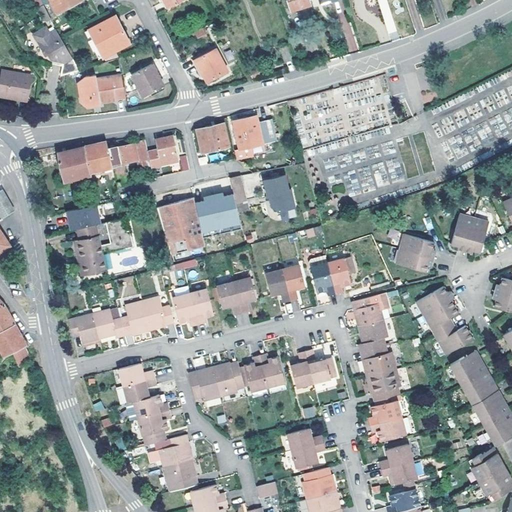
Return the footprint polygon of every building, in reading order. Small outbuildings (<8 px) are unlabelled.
[(78,0),(50,0),(57,11),(78,0)] [(164,0),(168,8),(183,0),(164,0)] [(307,0),(289,0),(292,11),(309,5),(307,0)] [(37,9),(43,22),(50,19),(44,6),(37,9)] [(115,16),(89,29),(103,56),(129,43),(118,21),(115,16)] [(72,58),(58,31),(51,35),(48,28),(35,35),(43,51),(46,49),(49,55),(51,59),(64,63),(72,58)] [(204,28),(194,31),(196,38),(206,35),(204,28)] [(287,46),(279,49),(284,62),(292,59),(287,46)] [(216,48),(196,59),(207,81),(227,71),(216,48)] [(228,62),(234,59),(230,50),(224,52),(228,62)] [(164,85),(152,63),(130,74),(138,89),(136,90),(140,98),(164,85)] [(0,70),(0,92),(24,97),(28,75),(0,70)] [(259,70),(251,72),(253,78),(260,76),(259,70)] [(126,98),(121,74),(96,79),(95,74),(85,75),(78,82),(81,101),(88,107),(95,106),(94,103),(100,102),(126,98)] [(24,97),(0,92),(0,99),(23,103),(24,97)] [(255,154),(253,145),(277,140),(274,126),(272,118),(258,121),(256,115),(245,118),(233,120),(239,148),(234,149),(236,158),(255,154)] [(213,125),(196,129),(201,152),(229,146),(224,123),(213,125)] [(274,126),(277,140),(285,139),(282,125),(274,126)] [(154,149),(147,151),(149,157),(151,167),(179,160),(173,135),(155,139),(157,149),(154,149)] [(118,186),(128,183),(123,163),(149,157),(147,151),(145,140),(108,149),(113,167),(118,186)] [(84,145),(91,174),(113,167),(108,149),(106,141),(89,144),(84,145)] [(71,149),(57,152),(65,182),(92,175),(91,174),(84,145),(71,149)] [(212,153),(197,156),(199,166),(214,162),(212,153)] [(179,156),(182,171),(189,169),(186,155),(179,156)] [(285,176),(265,181),(268,196),(270,196),(273,208),(280,212),(296,208),(292,190),(289,190),(285,176)] [(241,177),(230,179),(231,182),(232,189),(234,197),(236,203),(236,205),(247,202),(241,177)] [(232,189),(231,182),(214,186),(216,193),(232,189)] [(0,191),(0,214),(2,218),(14,211),(2,190),(0,191)] [(195,197),(156,207),(170,254),(193,249),(205,246),(195,197)] [(236,203),(234,197),(223,200),(226,210),(232,208),(231,204),(236,203)] [(73,229),(77,228),(95,224),(103,222),(99,204),(70,211),(72,220),(71,220),(73,229)] [(466,251),(476,217),(461,212),(456,229),(452,243),(459,246),(459,249),(466,251)] [(490,222),(476,217),(466,251),(473,253),(473,250),(481,252),(485,241),(490,222)] [(122,218),(105,222),(110,242),(100,244),(95,224),(77,228),(80,242),(74,243),(77,259),(81,258),(85,275),(106,270),(101,250),(107,248),(108,252),(133,245),(129,230),(125,231),(122,218)] [(386,236),(396,241),(401,233),(391,228),(386,236)] [(1,232),(0,231),(0,252),(10,246),(1,232)] [(403,233),(399,248),(432,258),(433,254),(434,251),(431,250),(434,242),(403,233)] [(205,246),(193,249),(195,259),(207,255),(205,246)] [(431,262),(432,258),(399,248),(395,263),(425,272),(427,265),(430,266),(431,262)] [(350,282),(347,272),(354,269),(351,256),(343,258),(343,256),(326,261),(335,292),(342,290),(340,284),(350,282)] [(197,264),(195,259),(182,262),(183,268),(197,264)] [(335,292),(326,261),(310,266),(316,291),(326,289),(327,294),(335,292)] [(173,264),(167,266),(160,268),(161,274),(183,268),(182,262),(173,264)] [(298,263),(282,268),(290,300),(298,298),(295,288),(304,285),(298,263)] [(160,268),(150,271),(152,276),(161,274),(160,268)] [(290,300),(282,268),(265,272),(271,294),(278,292),(280,292),(283,302),(290,300)] [(250,277),(233,281),(241,313),(249,311),(246,301),(248,300),(256,298),(250,277)] [(220,299),(222,307),(229,305),(231,305),(234,315),(241,313),(233,281),(216,285),(217,287),(212,289),(215,300),(220,299)] [(497,287),(494,293),(511,298),(511,283),(502,281),(500,288),(497,287)] [(415,302),(421,316),(450,301),(453,299),(449,292),(446,294),(443,288),(431,294),(415,302)] [(206,289),(190,293),(198,325),(205,324),(203,317),(205,317),(213,315),(206,289)] [(198,325),(190,293),(172,298),(179,324),(186,322),(188,321),(190,327),(198,325)] [(385,293),(352,301),(358,326),(382,319),(380,310),(388,307),(385,293)] [(511,311),(511,298),(494,293),(492,300),(496,301),(494,307),(505,310),(511,311)] [(159,296),(142,301),(149,330),(157,328),(166,326),(166,324),(173,322),(169,305),(161,307),(159,296)] [(149,330),(142,301),(125,305),(128,315),(120,317),(125,334),(132,333),(132,334),(149,330)] [(450,301),(421,316),(432,337),(448,328),(449,328),(447,324),(446,321),(449,319),(457,314),(450,301)] [(0,331),(15,324),(9,314),(3,304),(0,306),(0,331)] [(93,312),(99,337),(114,334),(116,337),(125,334),(120,317),(112,319),(109,308),(93,312)] [(99,337),(93,312),(68,318),(72,336),(79,334),(81,342),(99,337)] [(382,319),(358,326),(361,335),(363,343),(359,344),(361,352),(386,345),(384,337),(387,336),(382,319)] [(12,353),(19,366),(29,360),(23,347),(26,346),(19,333),(15,324),(0,331),(0,349),(4,357),(12,353)] [(511,326),(500,333),(511,353),(511,326)] [(432,337),(442,357),(471,342),(464,329),(456,332),(453,334),(451,335),(449,331),(448,328),(432,337)] [(361,352),(367,376),(395,369),(391,353),(388,353),(386,345),(361,352)] [(324,360),(324,357),(314,359),(312,349),(305,351),(313,382),(335,376),(331,358),(324,360)] [(472,350),(461,356),(463,359),(466,364),(477,357),(472,350)] [(296,387),(313,382),(305,351),(298,353),(300,363),(298,364),(290,365),(296,387)] [(266,353),(259,355),(267,387),(284,383),(277,356),(267,359),(266,353)] [(267,387),(259,355),(251,357),(252,362),(251,363),(243,365),(249,386),(250,391),(267,387)] [(481,390),(492,383),(477,357),(466,364),(463,359),(461,356),(448,364),(494,445),(508,437),(506,434),(504,430),(511,425),(511,418),(499,396),(487,402),(485,398),(482,393),(481,390)] [(118,367),(122,385),(153,377),(152,370),(142,372),(141,370),(139,362),(118,367)] [(222,365),(213,368),(220,396),(237,392),(236,389),(244,387),(238,366),(237,363),(230,365),(230,363),(222,365)] [(238,366),(244,387),(249,386),(243,365),(238,366)] [(220,396),(213,368),(205,370),(188,374),(195,399),(202,398),(203,401),(220,396)] [(395,369),(367,376),(370,388),(371,394),(372,393),(374,400),(398,394),(397,387),(399,386),(395,369)] [(126,402),(148,397),(146,389),(145,387),(155,385),(153,377),(122,385),(126,402)] [(499,396),(492,383),(481,390),(482,393),(485,398),(487,402),(499,396)] [(128,420),(136,418),(168,410),(166,403),(160,404),(160,403),(158,394),(148,397),(126,402),(124,403),(128,420)] [(367,419),(368,426),(400,417),(396,401),(400,400),(398,394),(374,400),(376,407),(370,408),(372,415),(373,418),(367,419)] [(101,401),(93,404),(96,412),(105,409),(101,401)] [(303,409),(305,419),(317,416),(315,406),(303,409)] [(148,443),(164,440),(162,430),(166,429),(163,419),(170,417),(168,410),(136,418),(140,435),(145,434),(148,443)] [(109,417),(101,420),(104,427),(112,424),(109,417)] [(400,417),(368,426),(370,433),(376,432),(376,434),(378,441),(405,434),(400,417)] [(286,434),(290,451),(322,443),(320,436),(310,438),(309,436),(307,429),(286,434)] [(481,443),(490,439),(486,432),(477,437),(481,443)] [(145,434),(140,435),(142,445),(148,443),(145,434)] [(159,466),(188,459),(183,435),(166,439),(168,446),(149,451),(151,458),(157,457),(159,466)] [(322,443),(290,451),(295,469),(316,463),(314,453),(323,450),(322,443)] [(378,462),(379,469),(411,461),(407,444),(386,450),(389,460),(378,462)] [(485,497),(489,494),(499,488),(501,491),(503,495),(511,489),(511,486),(490,447),(479,453),(481,457),(483,461),(473,466),(468,469),(485,497)] [(469,459),(473,466),(483,461),(481,457),(479,453),(473,457),(469,459)] [(191,472),(188,459),(159,466),(165,491),(193,484),(191,478),(193,477),(191,472)] [(411,461),(379,469),(381,476),(392,474),(395,484),(402,482),(403,486),(413,484),(412,479),(416,478),(411,461)] [(306,499),(334,491),(332,483),(330,475),(329,475),(327,467),(302,473),(304,481),(302,482),(306,499)] [(278,499),(273,481),(262,483),(267,502),(278,499)] [(385,508),(386,511),(395,511),(419,506),(415,489),(414,489),(413,484),(403,486),(405,492),(389,496),(391,506),(385,508)] [(190,508),(222,500),(220,493),(214,495),(212,486),(186,491),(190,508)] [(493,500),(503,495),(501,491),(499,488),(489,494),(493,500)] [(339,511),(334,491),(306,499),(309,511),(339,511)] [(224,508),(222,500),(190,508),(190,511),(218,511),(218,509),(224,508)]
